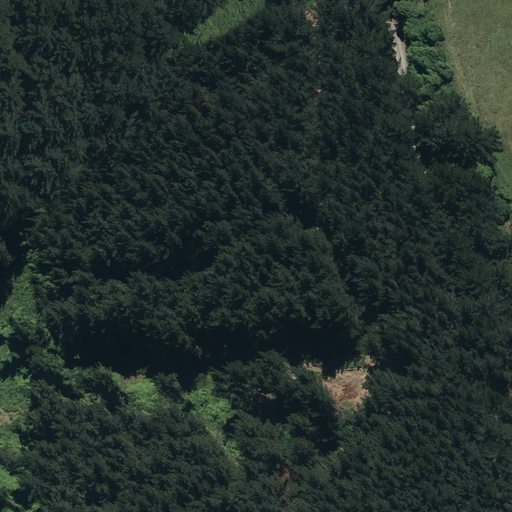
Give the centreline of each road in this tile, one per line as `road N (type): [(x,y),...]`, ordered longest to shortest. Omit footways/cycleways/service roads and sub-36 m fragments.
road 1 (track): [(321,511),(382,364),(374,325),(338,245),(325,177),(322,28),(334,0)]
road 2 (track): [(366,0),(390,19),(417,150),(485,259),(511,336)]
